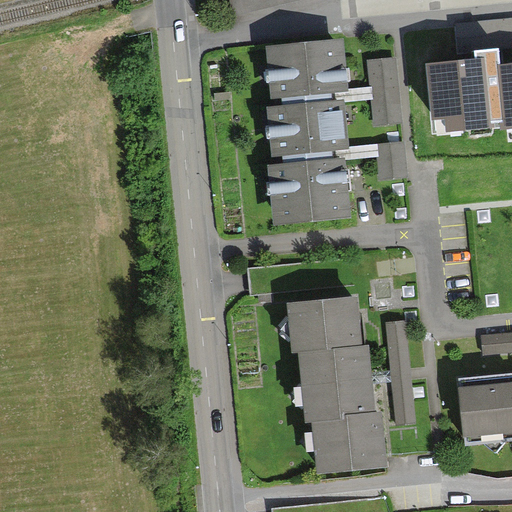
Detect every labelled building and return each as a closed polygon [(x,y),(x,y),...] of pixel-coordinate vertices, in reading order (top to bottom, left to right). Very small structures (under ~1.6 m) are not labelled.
[(231,0),(235,17),(307,0),(231,0)] [(511,21),(458,23),(459,49),(511,46),(511,21)] [(339,41),(269,50),(276,108),(269,109),(276,165),(270,166),(277,221),(347,213),(339,153),(348,152),(340,91),(345,90),(339,41)] [(487,58),(428,64),(434,120),(468,117),(469,129),(511,124),(511,65),(488,68),(487,58)] [(380,146),(381,182),(408,181),(407,145),(380,146)] [(356,299),(291,305),(295,350),(302,349),(308,420),(315,419),(320,470),(384,464),(379,414),(373,414),(366,347),(360,348),(356,299)] [(406,321),(386,323),(396,426),(416,424),(406,321)] [(511,332),(481,335),(483,356),(511,353),(511,332)] [(511,373),(461,379),(467,440),(511,435),(511,373)]
